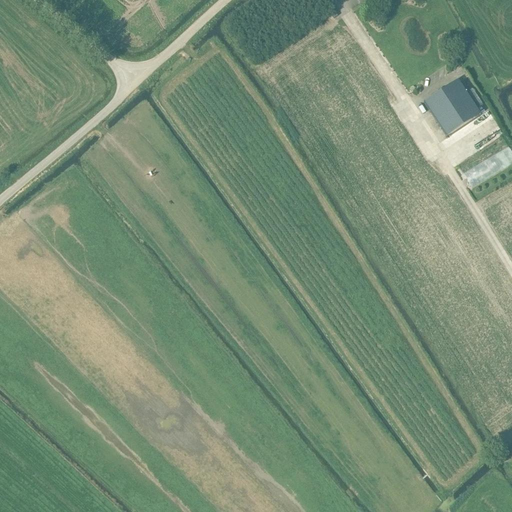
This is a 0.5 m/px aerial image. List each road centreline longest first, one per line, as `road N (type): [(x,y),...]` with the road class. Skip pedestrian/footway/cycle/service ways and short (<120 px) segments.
road 1 (unknown): [(327,0),(511,289)]
road 2 (unclassified): [(0,201),(136,81)]
road 3 (unclassified): [(136,81),(39,0)]
road 4 (unclassified): [(136,81),(225,0)]
